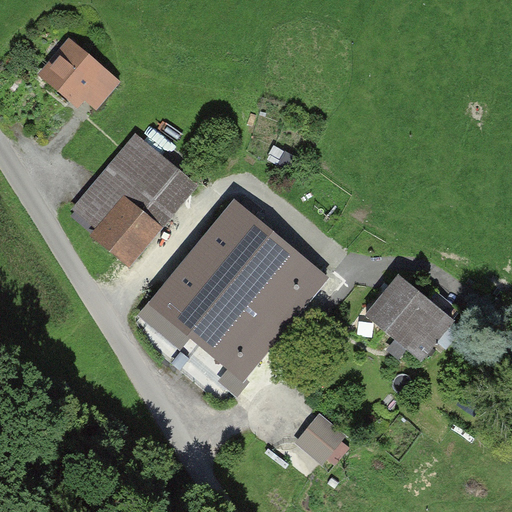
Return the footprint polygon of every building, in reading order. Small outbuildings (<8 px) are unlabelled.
[(34,68),(82,111),(112,78),(64,35),(34,68)] [(262,134),(275,138),(287,106),(273,102),(262,134)] [(68,220),(123,266),(191,186),(135,139),(68,220)] [(230,193),(142,306),(238,380),(326,267),(230,193)] [(355,322),(412,366),(450,317),(392,273),(355,322)] [(317,417),(298,445),(326,465),(346,437),(317,417)]
